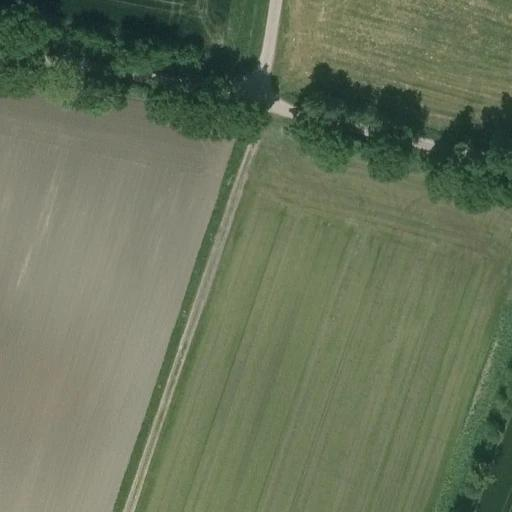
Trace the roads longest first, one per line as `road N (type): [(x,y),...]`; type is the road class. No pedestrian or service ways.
road 1 (track): [(0,50),(511,161)]
road 2 (track): [(259,102),(120,511)]
